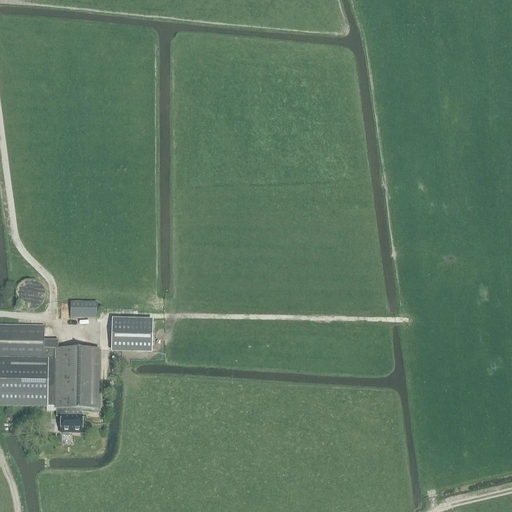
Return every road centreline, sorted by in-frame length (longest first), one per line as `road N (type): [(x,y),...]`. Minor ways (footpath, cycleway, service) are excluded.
road 1 (track): [(0,314),(104,324),(113,314),(407,320)]
road 2 (track): [(52,317),(49,279),(13,230),(0,122)]
